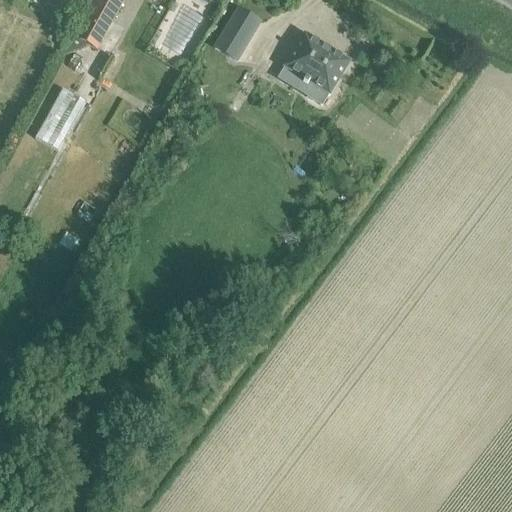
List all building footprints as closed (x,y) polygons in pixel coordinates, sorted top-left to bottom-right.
[(95,0),(73,40),(95,52),(124,2),(120,0),(95,0)] [(201,0),(223,12),(229,0),(201,0)] [(237,11),(213,51),(235,64),(259,24),(237,11)] [(306,98),(305,99),(321,109),(349,65),(303,36),(282,71),(303,83),(301,86),(305,89),(307,86),(312,89),(306,98)] [(54,108),(74,119),(84,101),(64,90),(54,108)]
